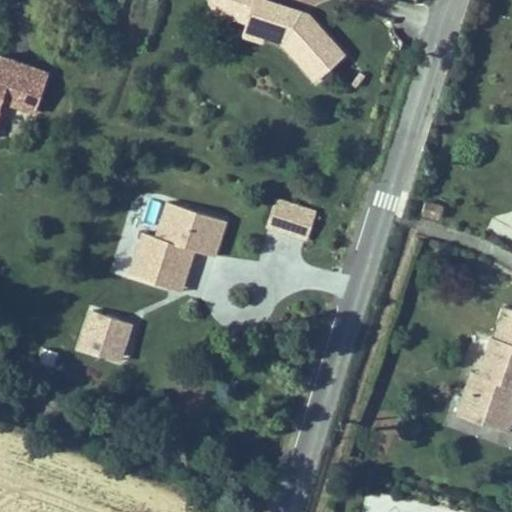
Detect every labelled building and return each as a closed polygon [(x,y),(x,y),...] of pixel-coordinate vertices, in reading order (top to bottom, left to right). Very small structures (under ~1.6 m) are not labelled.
[(245,21),(250,3),(239,0),(208,0),(206,9),(245,21)] [(341,62),(319,23),(312,26),(307,17),(294,13),(297,4),(285,0),(239,0),(250,3),(245,21),(243,25),(266,32),(286,38),(312,80),(341,62)] [(312,8),(297,4),(294,13),(307,17),(312,26),(319,23),(312,8)] [(266,32),(243,25),(240,34),(264,42),(266,32)] [(15,57),(0,52),(0,105),(2,99),(36,109),(49,68),(15,57)] [(426,193),(419,215),(441,223),(449,201),(426,193)] [(304,235),(313,211),(276,199),(268,223),(304,235)] [(226,220),(166,200),(155,234),(143,231),(130,270),(159,280),(165,261),(181,266),(190,263),(184,255),(187,244),(195,247),(215,254),(226,220)] [(190,263),(181,266),(165,261),(159,280),(182,288),(195,247),(187,244),(184,255),(190,263)] [(464,390),(457,413),(499,426),(506,405),(511,406),(511,308),(502,306),(493,336),(489,335),(477,372),(471,392),(464,390)] [(121,349),(112,336),(119,317),(92,308),(80,346),(108,356),(121,349)] [(121,349),(130,321),(119,317),(112,336),(121,349)] [(118,359),(121,349),(108,356),(118,359)] [(471,370),(464,390),(471,392),(477,372),(471,370)] [(509,429),(511,421),(511,406),(506,405),(499,426),(509,429)]
